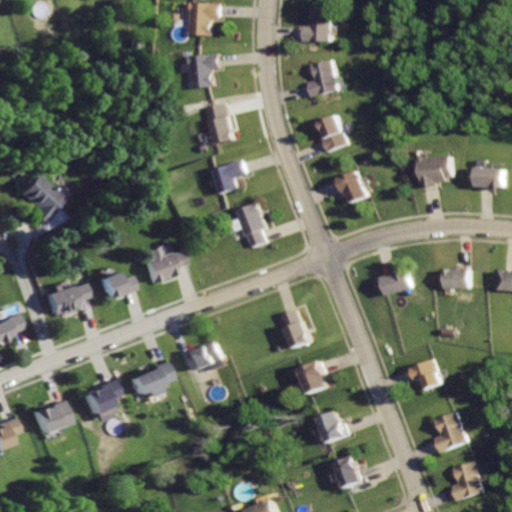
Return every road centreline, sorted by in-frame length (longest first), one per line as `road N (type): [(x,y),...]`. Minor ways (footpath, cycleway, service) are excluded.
road 1 (residential): [(0,382),(392,235),(439,227),(511,230)]
road 2 (residential): [(418,511),(277,133),(265,73),(264,0)]
